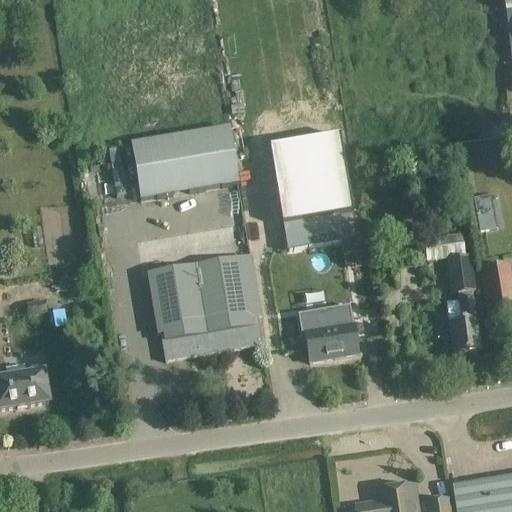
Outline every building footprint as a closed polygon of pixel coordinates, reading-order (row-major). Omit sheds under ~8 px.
[(239,127),(230,129),(232,147),(241,146),(239,127)] [(229,131),(130,147),(139,204),(239,188),(229,131)] [(340,137),(267,149),(285,255),(343,246),(338,220),(353,217),(340,137)] [(474,200),(478,232),(495,230),(491,198),(474,200)] [(481,353),(476,322),(473,295),(475,294),(470,258),(464,259),(461,237),(423,243),(427,265),(445,262),(451,297),(458,296),(459,303),(446,305),(449,326),(448,326),(452,357),(481,353)] [(156,338),(161,338),(165,365),(261,349),(257,322),(262,321),(251,259),(146,277),(156,338)] [(511,292),(511,293),(509,283),(511,282),(509,266),(479,271),(486,316),(511,311),(511,303),(511,298),(511,297),(511,292)] [(44,303),(26,306),(28,319),(46,316),(44,303)] [(349,309),(297,318),(301,338),(304,337),(309,367),(357,359),(352,328),(349,328),(347,317),(350,316),(349,309)] [(43,377),(25,379),(24,370),(6,373),(7,378),(0,378),(0,414),(48,407),(43,377)] [(426,510),(418,511),(414,489),(379,495),(381,507),(356,511),(453,511),(452,503),(426,508),(426,510)]
